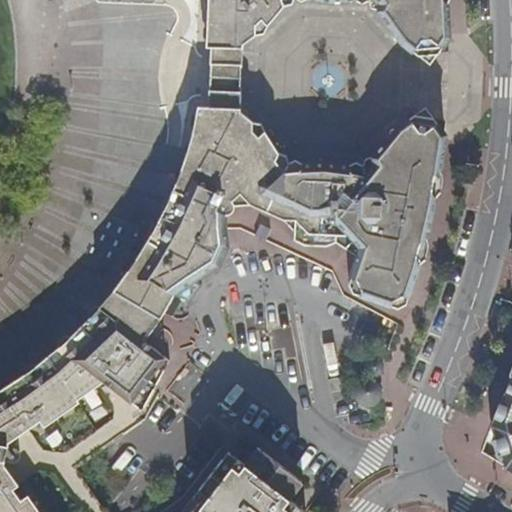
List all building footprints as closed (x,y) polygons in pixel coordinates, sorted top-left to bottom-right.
[(208,0),(206,48),(211,48),(244,44),(262,32),(269,24),(284,7),(281,0),(208,0)] [(305,0),(307,8),(329,6),(353,0),(379,0),(382,4),(379,12),(418,57),(437,54),(448,35),(446,0),(305,0)] [(210,76),(208,108),(240,112),(242,78),(244,44),(211,48),(210,76)] [(116,286),(118,286),(162,314),(172,298),(191,303),(201,286),(195,280),(211,271),(221,266),(228,249),(226,241),(224,228),(254,205),(255,178),(274,158),(279,154),(263,132),(240,112),(208,108),(199,107),(192,137),(179,178),(159,222),(147,243),(135,262),(116,286)] [(330,271),(349,287),(353,291),(352,293),(398,309),(406,304),(417,271),(429,229),(434,207),(437,186),(441,162),(445,135),(432,119),(416,116),(390,137),(373,157),(375,165),(366,177),(350,174),(349,166),(329,163),(304,164),(297,173),(284,173),(266,187),(274,191),(256,237),(330,271)] [(284,173),(274,158),(255,178),(254,205),(224,228),(233,228),(256,237),(274,191),(266,187),(284,173)] [(349,287),(330,271),(343,297),(349,287)] [(118,286),(109,298),(154,328),(161,317),(162,314),(118,286)] [(46,428),(78,405),(77,400),(95,389),(98,381),(99,379),(141,412),(169,363),(168,362),(143,342),(154,328),(109,298),(86,323),(70,339),(59,349),(37,367),(11,384),(0,390),(0,511),(280,511),(289,501),(303,483),(259,447),(244,466),(229,453),(194,496),(201,503),(211,511),(38,511),(27,496),(21,501),(9,510),(0,499),(5,496),(1,490),(7,486),(0,476),(0,469),(4,466),(3,465),(13,456),(7,447),(8,443),(21,435),(30,429),(23,423),(29,414),(32,412),(41,422),(46,428)] [(382,371),(383,368),(383,365),(382,362),(380,360),(377,359),(374,358),(371,358),(369,359),(366,361),(365,364),(364,367),(365,370),(367,373),(369,375),(372,376),(375,377),(378,376),(381,374),(382,371)] [(511,369),(491,427),(503,468),(511,473),(511,369)] [(380,385),(377,382),(372,380),(367,380),(362,381),(358,384),(355,388),(354,393),(355,398),(357,402),(360,406),(364,408),(368,409),(373,408),(377,406),(381,403),(383,399),(383,394),(383,390),(380,385)] [(30,429),(41,422),(32,412),(29,414),(23,423),(30,429)] [(15,482),(4,466),(0,469),(0,476),(7,486),(1,490),(5,496),(0,499),(9,510),(21,501),(13,491),(19,487),(15,482)] [(303,511),(289,501),(280,511),(303,511)] [(211,511),(201,503),(192,511),(211,511)]
